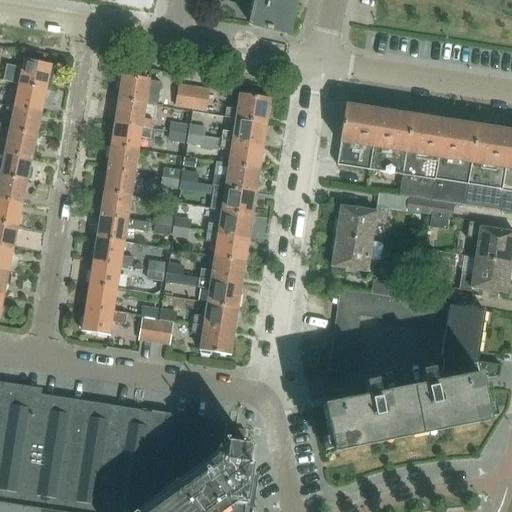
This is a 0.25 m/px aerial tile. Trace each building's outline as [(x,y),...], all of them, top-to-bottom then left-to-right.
[(293,5),(293,2),(293,0),(256,0),(251,25),(285,33),(292,5),(293,5)] [(18,85),(18,84),(45,89),(47,76),(49,76),(51,69),(49,69),(49,66),(23,61),(21,69),(6,65),(2,81),(18,85)] [(160,83),(147,81),(121,77),(120,79),(118,79),(117,86),(119,86),(117,100),(143,104),(143,105),(156,107),(160,83)] [(45,89),(18,84),(18,85),(14,107),(40,112),(45,89)] [(191,88),(180,86),(179,86),(176,107),(188,109),(191,88)] [(208,90),(206,90),(195,88),(192,109),(204,112),(208,90)] [(224,117),(235,119),(235,118),(266,123),(269,100),(238,95),(236,110),(225,108),(224,117)] [(143,104),(117,100),(113,124),(151,129),(153,121),(141,119),(143,105),(143,104)] [(340,144),(337,165),(400,175),(411,114),(393,111),(392,113),(363,109),(363,106),(347,104),(347,106),(344,106),(338,144),(340,144)] [(40,112),(14,107),(9,130),(35,135),(40,112)] [(400,175),(398,196),(408,197),(463,206),(476,124),(459,121),(458,124),(428,119),(429,117),(411,114),(400,175)] [(235,118),(235,119),(232,132),(222,131),(221,140),(262,146),(266,123),(235,118)] [(150,140),(151,129),(113,124),(110,146),(136,150),(138,138),(150,140)] [(170,124),(168,132),(184,134),(185,126),(170,124)] [(476,124),(463,206),(511,213),(511,132),(494,129),(494,127),(476,124)] [(203,137),(205,129),(189,127),(188,135),(203,137)] [(0,141),(0,151),(30,158),(35,135),(9,130),(6,143),(0,141)] [(184,134),(168,132),(167,141),(182,144),(184,134)] [(186,144),(219,150),(230,152),(228,164),(258,169),(262,146),(221,140),(203,137),(188,135),(186,144)] [(136,150),(110,146),(106,169),(133,173),(136,150)] [(0,175),(26,181),(30,158),(0,151),(0,175)] [(193,167),(194,160),(186,158),(184,165),(193,167)] [(213,178),(215,178),(214,186),(255,192),(258,169),(228,164),(215,162),(213,178)] [(133,173),(106,169),(103,192),(129,196),(133,173)] [(163,171),(161,178),(177,180),(178,173),(163,171)] [(198,176),(182,174),(181,181),(196,183),(198,176)] [(0,199),(21,204),(26,181),(0,175),(0,199)] [(177,180),(161,178),(160,188),(175,190),(177,180)] [(196,183),(181,181),(179,191),(195,193),(196,183)] [(255,192),(214,186),(212,196),(210,209),(220,211),(251,216),(255,192)] [(129,196),(103,192),(99,215),(125,219),(126,219),(129,196)] [(407,200),(408,197),(398,196),(377,193),(375,208),(387,210),(406,213),(407,211),(406,211),(407,200)] [(0,223),(16,227),(21,204),(0,199),(0,223)] [(428,214),(429,203),(407,200),(406,211),(407,211),(428,214)] [(453,207),(429,203),(428,214),(452,217),(453,207)] [(385,226),(387,210),(375,208),(374,212),(340,207),(335,237),(371,243),(371,242),(374,224),(385,226)] [(208,223),(207,232),(247,239),(251,216),(220,211),(218,225),(208,223)] [(125,219),(99,215),(96,239),(122,243),(124,229),(147,233),(148,223),(126,219),(125,219)] [(155,217),(154,224),(170,226),(171,219),(155,217)] [(190,222),(175,220),(174,227),(189,230),(190,222)] [(0,247),(11,250),(16,227),(0,223),(0,247)] [(477,240),(474,258),(474,259),(510,264),(511,249),(511,233),(480,228),(481,225),(469,223),(467,238),(477,240)] [(170,226),(154,224),(153,235),(168,237),(170,226)] [(189,230),(174,227),(172,238),(188,240),(189,230)] [(247,239),(207,232),(205,242),(215,244),(213,257),(244,262),(247,239)] [(332,257),(330,267),(365,273),(365,276),(376,278),(382,244),(371,242),(371,243),(335,237),(332,257)] [(96,239),(92,262),(118,266),(118,265),(131,268),(132,258),(120,256),(122,243),(96,239)] [(0,272),(7,274),(11,250),(0,247),(0,272)] [(244,262),(213,257),(211,271),(200,270),(199,279),(240,285),(244,262)] [(510,264),(474,259),(472,277),(461,275),(459,290),(471,292),(471,288),(505,293),(510,264)] [(148,260),(146,271),(163,273),(164,263),(148,260)] [(118,266),(92,262),(88,285),(114,289),(118,266)] [(184,266),(168,264),(166,274),(182,276),(184,266)] [(163,273),(146,271),(145,279),(161,282),(163,273)] [(182,276),(166,274),(164,283),(180,285),(182,276)] [(240,285),(199,279),(197,289),(208,291),(206,303),(237,308),(240,285)] [(417,288),(416,288),(395,285),(372,281),(370,292),(415,300),(417,288)] [(114,289),(88,285),(85,307),(111,311),(114,289)] [(417,288),(415,300),(451,305),(453,294),(417,288)] [(335,317),(359,321),(359,317),(363,293),(339,290),(335,317)] [(374,295),(363,293),(359,317),(370,319),(374,295)] [(374,295),(370,319),(381,320),(384,296),(374,295)] [(395,298),(384,296),(381,320),(391,322),(395,298)] [(406,300),(395,298),(391,322),(402,324),(406,300)] [(416,301),(406,300),(402,324),(413,325),(416,301)] [(416,301),(413,325),(423,327),(427,303),(416,301)] [(237,308),(206,303),(204,317),(193,315),(192,325),(233,332),(237,308)] [(438,305),(427,303),(423,327),(434,328),(438,305)] [(438,305),(434,328),(445,330),(448,306),(438,305)] [(329,404),(321,406),(331,454),(340,452),(340,451),(479,423),(479,424),(488,422),(480,380),(498,377),(500,366),(477,362),(478,352),(477,352),(484,313),(484,312),(448,306),(445,330),(440,358),(445,359),(443,371),(433,373),(433,370),(421,372),(424,387),(379,396),(376,381),(365,383),(368,399),(330,406),(329,404)] [(111,311),(85,307),(83,319),(81,319),(79,329),(81,329),(81,331),(107,335),(109,322),(124,325),(126,314),(111,311)] [(139,317),(155,320),(157,309),(141,307),(139,317)] [(176,312),(160,310),(158,320),(174,323),(176,312)] [(335,317),(333,328),(357,331),(359,321),(335,317)] [(141,319),(137,341),(151,343),(154,321),(141,319)] [(172,324),(158,322),(155,344),(168,346),(172,324)] [(233,332),(192,325),(190,335),(201,336),(199,350),(229,355),(233,332)] [(332,338),(355,342),(357,331),(333,328),(332,338)] [(330,349),(354,353),(355,342),(332,338),(330,349)] [(328,360),(352,364),(354,353),(330,349),(328,360)] [(328,360),(327,371),(350,374),(352,364),(328,360)] [(243,511),(251,464),(250,464),(253,446),(227,442),(229,426),(0,389),(0,511),(243,511)]
